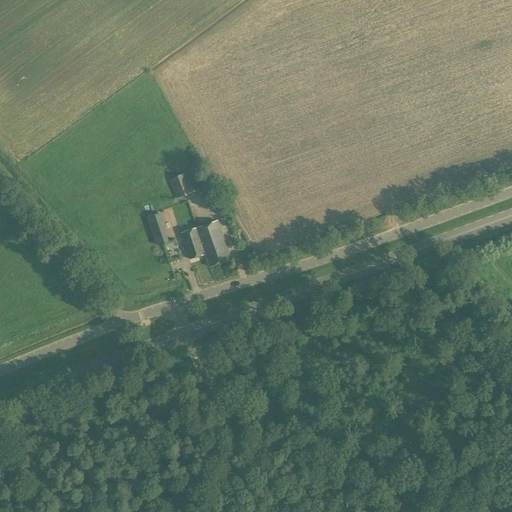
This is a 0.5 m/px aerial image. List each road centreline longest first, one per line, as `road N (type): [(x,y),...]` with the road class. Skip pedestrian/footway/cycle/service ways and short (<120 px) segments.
road 1 (unclassified): [(161,308),(511,192)]
road 2 (secondary): [(178,337),(511,217)]
road 3 (unclassified): [(420,511),(226,389),(178,337)]
road 4 (unclassified): [(130,320),(0,173)]
road 5 (secondary): [(0,401),(178,337)]
road 6 (unclassified): [(0,374),(130,320)]
